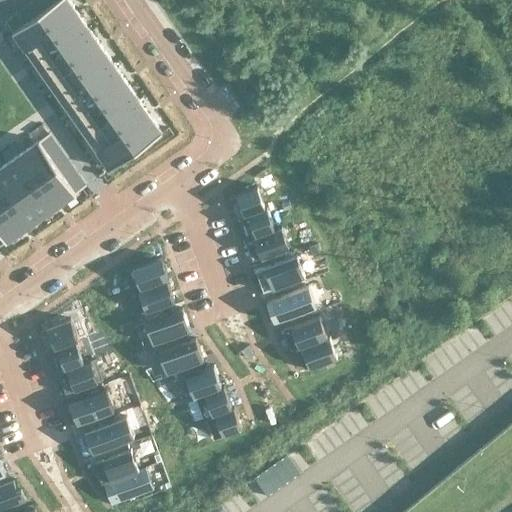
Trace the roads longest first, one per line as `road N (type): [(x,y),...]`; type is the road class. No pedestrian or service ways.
road 1 (residential): [(173,188),(226,139),(132,0)]
road 2 (residential): [(0,307),(173,188)]
road 3 (residential): [(173,188),(191,212),(223,300)]
